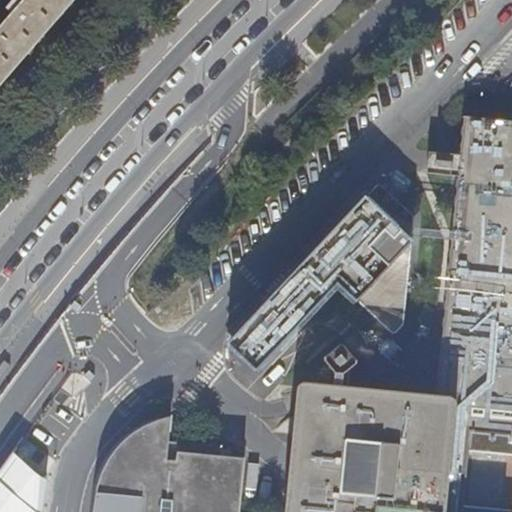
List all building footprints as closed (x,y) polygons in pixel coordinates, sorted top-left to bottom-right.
[(0,85),(38,42),(40,43),(43,39),(45,37),(44,36),(74,0),(23,0),(21,3),(17,0),(12,0),(6,8),(11,14),(0,26),(0,85)] [(511,511),(511,115),(466,111),(462,148),(460,170),(439,393),(460,395),(448,511),(511,511)] [(460,170),(462,148),(438,145),(436,167),(460,170)] [(413,213),(379,181),(255,312),(227,341),(256,368),(339,281),(393,333),(403,322),(413,213)] [(342,376),(361,360),(344,339),(325,355),(342,376)] [(448,511),(460,395),(439,393),(303,379),(288,511),(448,511)] [(162,458),(168,417),(153,422),(139,429),(125,439),(116,448),(108,461),(101,476),(96,493),(93,511),(236,511),(241,456),(175,450),(174,460),(162,458)] [(45,511),(48,477),(14,451),(0,470),(0,511),(45,511)]
